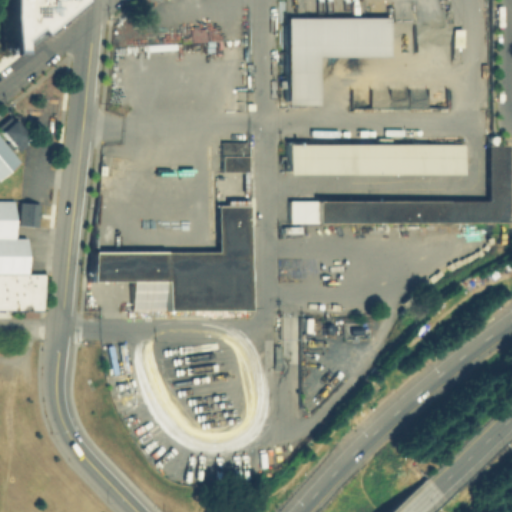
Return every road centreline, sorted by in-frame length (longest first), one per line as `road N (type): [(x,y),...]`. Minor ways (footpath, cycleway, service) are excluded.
road 1 (tertiary): [(137,511),(69,437),(55,386),(93,13)]
road 2 (motorway): [(511,319),(398,410),(297,511)]
